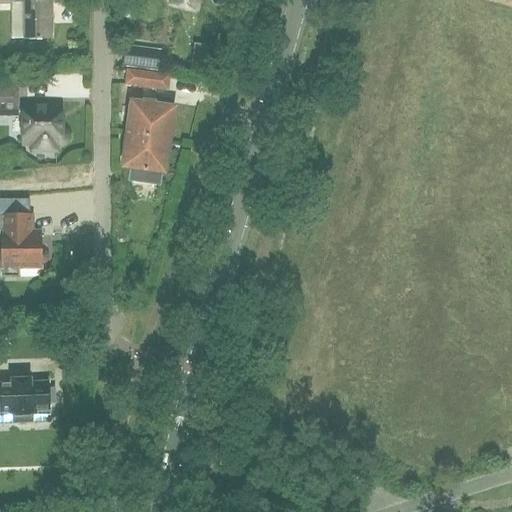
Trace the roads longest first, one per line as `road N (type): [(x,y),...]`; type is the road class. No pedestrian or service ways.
road 1 (secondary): [(159,511),(297,0)]
road 2 (residential): [(113,335),(102,290),(99,0)]
